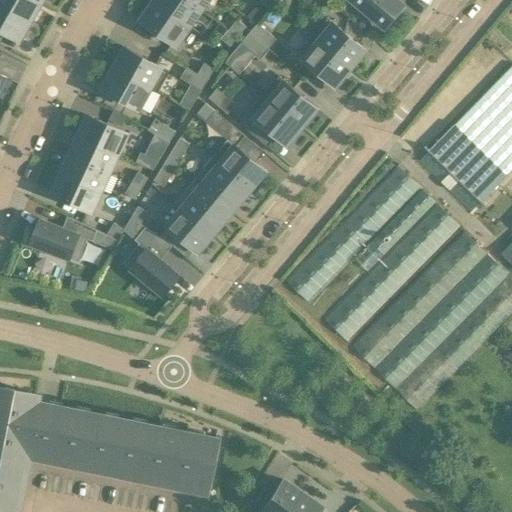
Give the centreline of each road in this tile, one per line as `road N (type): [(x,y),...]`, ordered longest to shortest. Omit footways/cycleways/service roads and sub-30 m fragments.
road 1 (residential): [(201,330),(233,320),(499,0)]
road 2 (residential): [(455,0),(202,304),(201,330)]
road 3 (residential): [(399,511),(266,417),(169,381)]
road 4 (residential): [(100,0),(0,193)]
road 5 (residential): [(169,381),(0,329)]
